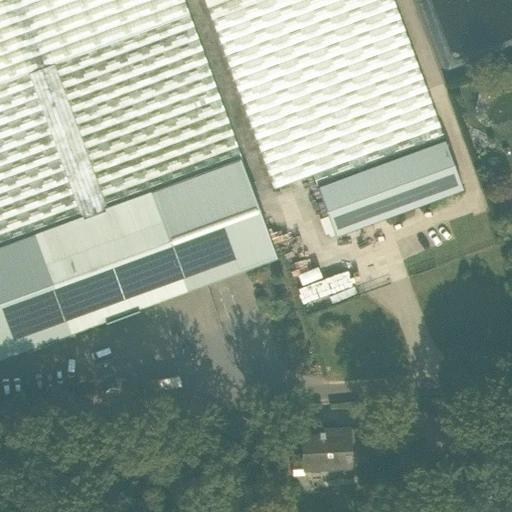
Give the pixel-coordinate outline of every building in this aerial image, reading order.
[(0,0),(0,248),(243,159),(184,0),(0,0)] [(206,0),(208,5),(220,40),(274,188),(314,174),(319,187),(351,175),(445,141),(393,0),(206,0)] [(463,190),(445,141),(351,175),(369,224),(463,190)] [(73,332),(186,290),(278,257),(243,159),(0,248),(0,358),(28,348),(29,350),(74,334),(73,332)] [(303,456),(291,456),(292,475),(306,475),(305,471),(325,470),(325,460),(353,459),(352,452),(368,451),(366,429),(316,432),(317,437),(302,438),(303,456)] [(407,436),(400,460),(414,464),(421,440),(407,436)]
